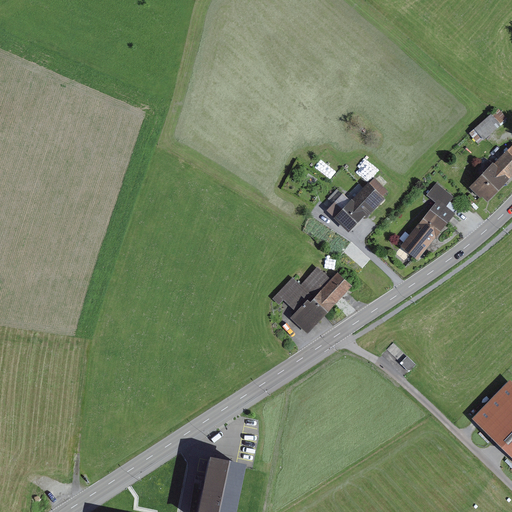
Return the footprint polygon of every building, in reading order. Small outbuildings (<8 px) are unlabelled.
[(501,125),(492,114),(475,129),(484,140),(501,125)] [(511,145),(495,163),(494,162),(470,187),(481,198),(483,196),(488,201),(511,177),(511,145)] [(374,178),(351,201),(343,194),(327,210),(334,217),(349,232),(365,215),(368,218),(386,199),(384,196),(388,192),(374,178)] [(428,194),(437,201),(445,208),(454,197),(437,183),(428,194)] [(445,208),(437,201),(401,246),(418,260),(455,216),(445,208)] [(284,300),(296,312),(291,318),(307,333),(352,286),(338,272),(331,279),(317,267),(301,284),(293,277),(272,299),(279,305),(284,300)] [(407,356),(394,343),(386,350),(408,372),(416,365),(408,356),(407,356)] [(511,379),(473,418),(511,454),(511,379)] [(231,511),(241,465),(205,458),(194,511),(231,511)]
